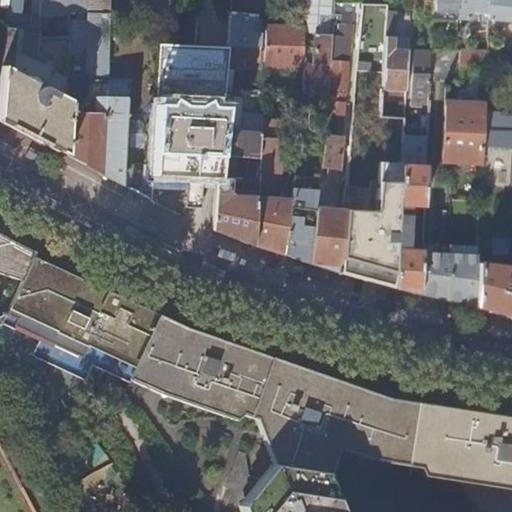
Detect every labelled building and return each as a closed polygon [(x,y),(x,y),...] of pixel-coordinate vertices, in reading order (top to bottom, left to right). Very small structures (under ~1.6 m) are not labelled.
[(5,0),(3,27),(23,28),(37,29),(37,19),(38,5),(37,0),(5,0)] [(84,80),(106,80),(106,58),(107,19),(107,0),(37,0),(38,5),(78,0),(86,0),(86,14),(85,77),(84,80)] [(259,0),(232,0),(232,16),(249,17),(259,17),(259,0)] [(328,94),(332,21),(333,3),(333,0),(303,0),(303,26),(303,32),(314,32),(313,68),(302,68),(302,94),(328,94)] [(417,18),(432,19),(433,5),(432,0),(425,0),(426,5),(418,5),(417,18)] [(432,0),(433,5),(456,6),(455,20),(469,21),(469,13),(487,13),(487,0),(432,0)] [(511,0),(487,0),(487,13),(487,19),(511,20),(511,0)] [(362,4),(356,71),(382,73),(385,37),(386,13),(387,4),(362,4)] [(395,13),(386,13),(385,37),(392,37),(393,38),(395,13)] [(70,77),(85,77),(86,14),(57,14),(57,20),(55,70),(66,77),(70,77)] [(230,16),(227,46),(258,48),(258,34),(247,33),(249,17),(232,16),(230,16)] [(50,68),(55,70),(57,20),(37,19),(37,29),(36,54),(53,62),(50,68)] [(149,59),(156,59),(157,45),(158,21),(107,19),(106,58),(149,59)] [(319,164),(319,171),(324,172),(325,167),(338,168),(351,23),(332,21),(328,94),(326,136),(323,135),(321,152),(319,164)] [(264,24),(262,65),(302,66),(303,32),(303,26),(264,24)] [(0,76),(0,119),(65,155),(68,113),(69,100),(18,75),(23,28),(3,27),(3,30),(0,76)] [(385,37),(382,73),(382,79),(381,90),(405,91),(407,51),(392,50),(392,37),(385,37)] [(407,51),(408,38),(393,38),(392,37),(392,50),(407,51)] [(151,173),(217,177),(218,156),(220,133),(221,126),(223,96),(225,69),(227,46),(225,46),(186,45),(157,45),(156,59),(155,84),(154,102),(151,172),(151,173)] [(258,48),(227,46),(225,69),(241,70),(242,59),(257,60),(258,48)] [(413,97),(428,98),(430,52),(415,51),(413,97)] [(485,67),(485,53),(457,51),(457,66),(485,67)] [(360,92),(368,93),(381,94),(381,90),(382,79),(361,77),(360,92)] [(353,110),(350,139),(401,143),(402,135),(403,118),(379,117),(381,94),(368,93),(366,111),(353,110)] [(223,96),(221,126),(236,127),(238,97),(223,96)] [(65,155),(101,174),(105,99),(105,98),(90,97),(93,106),(86,109),(86,113),(68,113),(65,155)] [(412,107),(428,108),(428,98),(413,97),(412,107)] [(101,174),(120,185),(121,171),(122,150),(123,120),(124,100),(105,99),(101,174)] [(482,121),(483,107),(443,105),(440,158),(480,160),(481,146),(482,121)] [(275,119),(259,118),(258,135),(258,136),(274,137),(275,119)] [(123,120),(122,150),(134,150),(139,147),(142,143),(143,128),(141,125),(136,121),(123,120)] [(481,146),(501,146),(502,122),(482,121),(481,146)] [(220,133),(218,156),(257,158),(258,136),(258,135),(220,133)] [(401,154),(425,156),(426,136),(402,135),(401,143),(401,154)] [(273,172),(273,156),(274,137),(258,136),(257,158),(257,171),(273,172)] [(479,186),(511,187),(511,146),(501,146),(481,146),(480,160),(479,186)] [(312,163),(319,164),(321,152),(313,151),(312,163)] [(400,165),(425,166),(425,156),(401,154),(400,163),(400,165)] [(257,179),(256,191),(273,191),(273,182),(279,182),(280,156),(273,156),(273,172),(257,171),(257,179)] [(399,192),(400,165),(400,163),(363,160),(362,169),(362,213),(344,211),(340,254),(371,257),(377,190),(395,192),(399,192)] [(393,288),(418,294),(421,250),(415,250),(407,231),(408,205),(423,206),(425,166),(400,165),(399,192),(398,204),(397,231),(395,259),(393,288)] [(120,185),(149,201),(151,173),(151,172),(121,171),(120,185)] [(225,235),(253,246),(256,197),(256,191),(257,179),(217,177),(213,230),(225,235)] [(289,199),(315,201),(318,179),(292,177),(289,199)] [(384,258),(395,259),(397,231),(398,204),(381,203),(381,195),(395,196),(395,192),(377,190),(371,257),(384,258)] [(253,246),(282,255),(289,199),(256,197),(253,246)] [(282,255),(308,264),(315,207),(315,201),(289,199),(282,255)] [(308,264),(339,273),(340,254),(344,211),(344,210),(315,207),(308,264)] [(478,210),(476,236),(500,237),(501,212),(478,210)] [(0,310),(7,307),(30,259),(33,252),(0,233),(0,310)] [(481,263),(511,266),(511,237),(500,237),(476,236),(476,245),(476,253),(481,253),(481,263)] [(445,274),(447,244),(421,243),(421,250),(418,294),(435,297),(435,295),(435,274),(445,274)] [(452,301),(474,306),(476,253),(476,245),(447,244),(445,274),(444,295),(452,296),(452,301)] [(474,306),(511,317),(511,266),(481,263),(481,253),(476,253),(474,306)] [(367,281),(393,288),(395,259),(384,258),(384,263),(374,263),(369,266),(367,281)] [(157,317),(30,259),(7,307),(2,320),(41,338),(33,353),(82,375),(89,360),(103,367),(105,364),(130,376),(156,319),(157,317)] [(435,295),(444,295),(445,274),(435,274),(435,295)] [(511,421),(477,416),(416,406),(413,405),(387,402),(366,394),(295,369),(276,362),(223,344),(193,333),(156,319),(130,376),(134,378),(155,387),(233,415),(240,410),(255,416),(269,463),(318,470),(329,439),(368,453),(404,458),(418,461),(422,469),(511,484),(511,421)] [(0,511),(33,511),(0,448),(0,511)] [(334,511),(318,470),(269,463),(239,499),(244,511),(334,511)]
